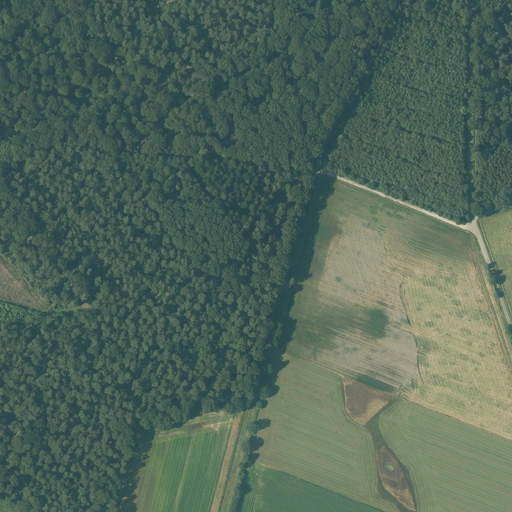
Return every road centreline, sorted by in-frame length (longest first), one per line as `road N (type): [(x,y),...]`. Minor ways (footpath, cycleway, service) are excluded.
road 1 (track): [(0,148),(314,168),(474,225)]
road 2 (track): [(314,168),(226,511)]
road 3 (track): [(471,0),(469,209),(472,218),(511,203)]
road 4 (unclassified): [(472,218),(511,336)]
